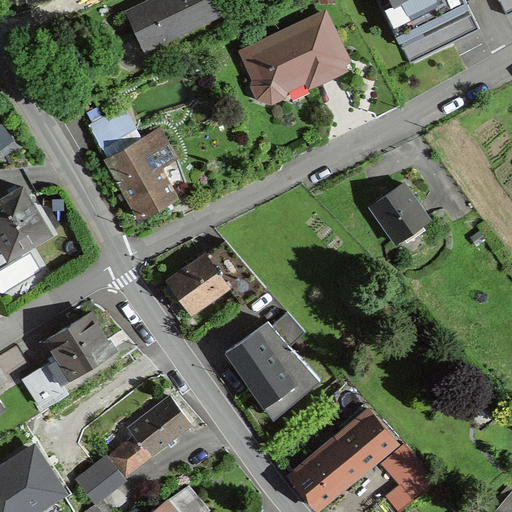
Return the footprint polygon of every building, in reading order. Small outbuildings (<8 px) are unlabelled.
[(147,43),(219,10),(214,0),(143,0),(130,6),(139,25),(147,43)] [(511,0),(389,0),(382,4),(410,60),(480,26),(467,0),(501,0),(507,13),(511,10),(511,0)] [(344,47),(325,9),(245,48),(259,76),(256,82),(261,92),(272,97),(284,92),(285,86),(307,75),(313,78),(332,69),(336,62),(331,53),(344,47)] [(14,136),(4,125),(0,128),(0,145),(1,147),(14,136)] [(151,166),(137,140),(109,156),(130,194),(142,215),(177,196),(158,162),(151,166)] [(374,203),(400,240),(431,217),(405,181),(374,203)] [(38,208),(24,184),(0,198),(0,233),(11,252),(50,228),(38,208)] [(228,238),(217,246),(240,277),(231,284),(245,303),(269,286),(228,238)] [(212,297),(231,284),(240,277),(217,246),(171,279),(183,296),(179,299),(186,307),(188,308),(191,307),(194,311),(212,297)] [(52,360),(65,380),(117,348),(92,310),(49,336),(61,354),(52,360)] [(307,330),(291,310),(243,349),(261,370),(249,380),(259,393),(267,403),(281,392),(290,403),(321,378),(292,342),(307,330)] [(243,349),(274,324),(270,318),(227,352),(249,380),(261,370),(243,349)] [(71,390),(65,380),(52,360),(28,377),(47,405),(71,390)] [(281,392),(267,403),(277,414),(290,403),(281,392)] [(113,454),(119,461),(127,472),(146,457),(143,453),(148,449),(151,453),(168,440),(173,445),(175,443),(179,441),(174,435),(192,420),(172,394),(131,427),(136,433),(128,439),(129,440),(113,453),(113,454)] [(351,423),(370,407),(366,402),(347,419),(351,423)] [(397,438),(370,407),(351,423),(338,435),(364,466),(397,438)] [(364,466),(338,435),(322,448),(349,479),(364,466)] [(0,511),(39,511),(70,492),(36,440),(0,463),(0,511)] [(385,462),(404,484),(416,499),(439,480),(407,443),(385,462)] [(349,479),(322,448),(312,457),(310,455),(308,456),(310,459),(292,474),(305,490),(318,505),(349,479)] [(114,464),(119,461),(113,454),(109,458),(114,464)] [(122,475),(114,464),(109,458),(107,455),(94,465),(109,485),(122,475)] [(97,495),(109,485),(94,465),(81,475),(97,495)] [(192,483),(170,499),(179,511),(204,511),(211,507),(192,483)] [(416,499),(404,484),(390,495),(403,510),(416,499)] [(511,490),(501,502),(511,511),(511,490)] [(151,511),(179,511),(170,499),(169,498),(151,511)] [(90,510),(90,511),(114,511),(105,499),(90,510)] [(511,511),(501,502),(492,511),(491,511),(488,508),(485,511),(511,511)]
